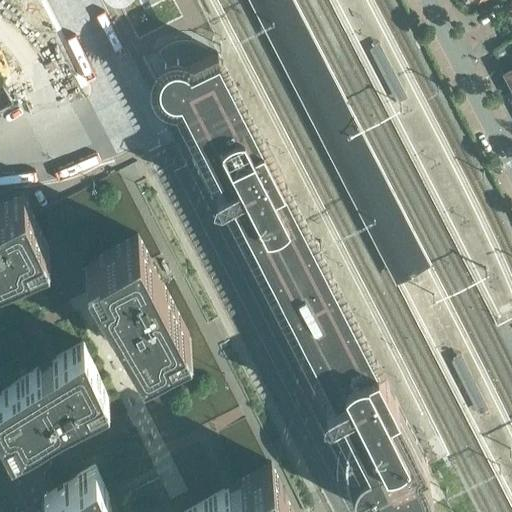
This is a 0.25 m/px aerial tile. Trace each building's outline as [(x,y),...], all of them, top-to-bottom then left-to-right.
[(60,49),(74,72),(254,423),(267,449),(287,487),(299,511),(320,511),(351,497),(387,479),(377,459),(395,450),(406,471),(428,459),(298,207),(218,51),(190,65),(158,81),(125,16),(60,49)] [(48,244),(34,213),(23,190),(0,201),(0,265),(5,263),(6,264),(14,260),(13,257),(21,253),(22,257),(25,256),(24,255),(48,244)] [(141,357),(189,333),(138,233),(86,263),(87,265),(92,263),(103,283),(99,285),(107,298),(109,297),(113,306),(111,307),(113,310),(114,310),(141,357)] [(41,365),(0,388),(0,425),(4,433),(6,431),(11,441),(10,442),(11,444),(69,415),(80,410),(79,409),(84,407),(84,408),(85,407),(85,406),(108,395),(83,340),(57,356),(56,355),(56,356),(57,359),(48,364),(47,361),(41,365)] [(183,511),(294,511),(271,461),(240,479),(232,483),(234,486),(226,490),(225,487),(224,487),(224,488),(183,511)] [(116,511),(115,508),(116,508),(112,501),(109,502),(105,494),(109,492),(108,491),(95,463),(43,493),(52,511),(116,511)]
